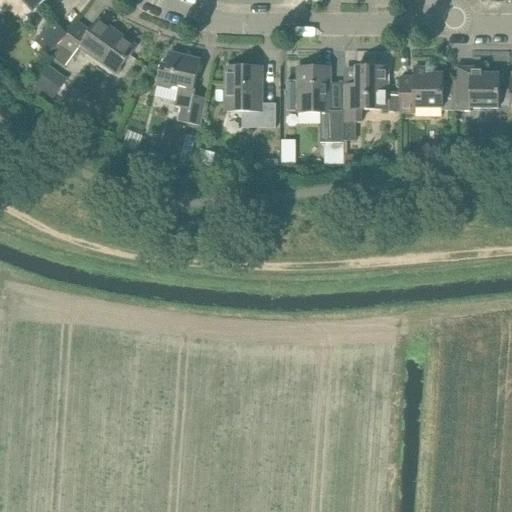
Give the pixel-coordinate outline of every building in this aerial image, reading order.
[(22,0),(34,12),(41,5),(46,0),(22,0)] [(136,48),(98,20),(89,32),(77,24),(50,62),(59,68),(62,64),(65,67),(80,46),(118,74),(136,48)] [(68,35),(57,23),(36,42),(47,54),(68,35)] [(201,60),(171,53),(168,66),(162,64),(157,85),(172,89),(173,86),(178,87),(174,106),(191,110),(188,123),(201,126),(207,99),(195,96),(196,90),(194,90),(201,60)] [(48,66),(36,84),(47,92),(48,92),(60,75),(48,66)] [(261,67),(227,67),(227,68),(228,68),(228,112),(243,112),(243,128),(276,128),(277,104),(260,104),(260,68),(261,68),(261,67)] [(298,82),(287,82),(287,113),(298,113),(322,113),(322,121),(322,127),(321,142),(344,143),(344,141),(344,127),(344,122),(344,111),(330,111),(330,83),(330,69),(320,69),(320,67),(308,67),(308,68),(298,68),(298,82)] [(344,111),(344,122),(356,122),(361,122),(362,110),(388,110),(388,113),(400,113),(400,98),(400,92),(388,92),(388,88),(388,68),(362,68),(362,75),(356,75),(356,82),(356,87),(344,86),(344,111)] [(400,92),(400,98),(400,113),(415,113),(415,108),(441,109),(443,109),(443,107),(456,107),(456,103),(457,88),(457,85),(444,84),(444,74),(427,74),(427,68),(414,68),(414,78),(400,78),(400,92)] [(457,88),(456,103),(456,107),(456,111),(470,111),(470,109),(500,109),(500,106),(500,95),(500,90),(500,75),(482,75),(482,68),(476,68),(457,68),(457,85),(457,88)]
